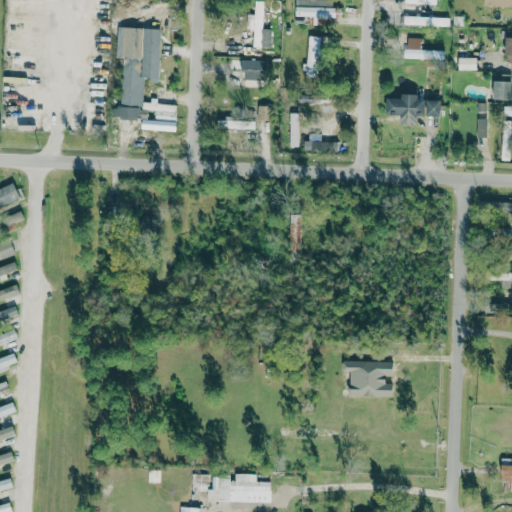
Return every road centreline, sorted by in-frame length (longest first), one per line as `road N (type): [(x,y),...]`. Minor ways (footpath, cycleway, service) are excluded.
road 1 (residential): [(0,159),(511,180)]
road 2 (residential): [(452,511),(467,178)]
road 3 (residential): [(368,173),(375,0)]
road 4 (residential): [(199,167),(205,0)]
